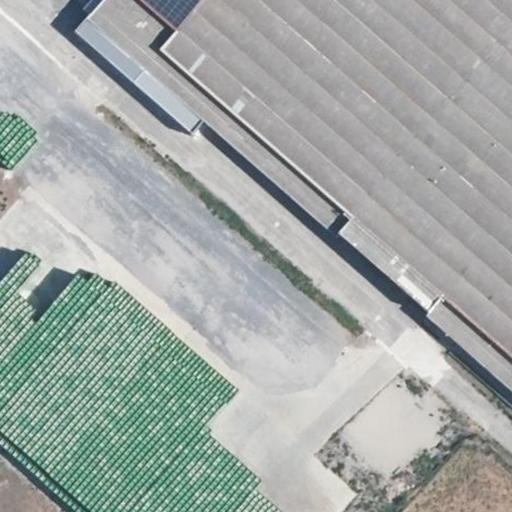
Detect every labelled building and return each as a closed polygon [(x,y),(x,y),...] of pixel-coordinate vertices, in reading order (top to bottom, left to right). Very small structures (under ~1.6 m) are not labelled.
[(180,37),(136,0),(109,0),(89,25),(339,243),(342,239),(355,225),(165,58),(180,37)] [(511,0),(136,0),(180,37),(165,58),(355,225),(342,239),(434,319),(448,303),(511,359),(511,0)] [(18,255),(0,277),(0,447),(61,497),(89,463),(89,464),(142,400),(128,389),(145,368),(142,365),(160,343),(76,275),(49,308),(18,283),(32,267),(18,255)] [(511,359),(448,303),(434,319),(432,323),(511,391),(511,359)] [(331,511),(343,496),(285,457),(274,473),(283,479),(275,490),(288,499),(278,511),(331,511)]
